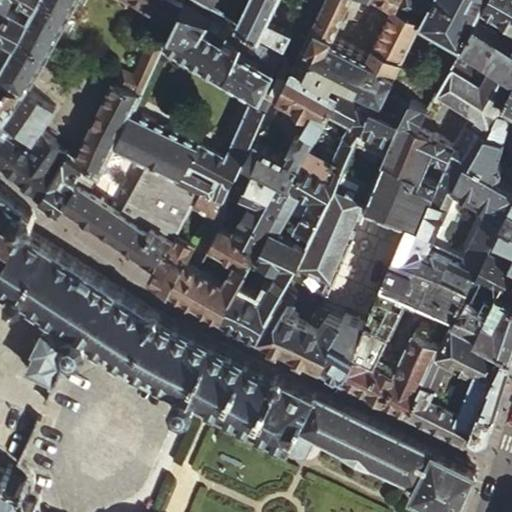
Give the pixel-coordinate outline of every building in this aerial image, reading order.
[(22,29),(26,21),(6,9),(10,0),(16,0),(33,9),(37,0),(0,0),(0,35),(12,46),(22,29)] [(37,0),(33,9),(26,21),(22,29),(12,46),(0,66),(0,75),(13,86),(8,93),(0,86),(0,159),(17,174),(32,187),(49,201),(56,207),(60,201),(86,163),(76,154),(39,125),(55,104),(29,82),(74,0),(133,0),(162,19),(172,25),(184,0),(183,0),(37,0)] [(184,0),(172,25),(166,38),(256,88),(226,151),(132,107),(127,118),(114,145),(148,162),(200,188),(220,197),(224,190),(234,168),(243,150),(268,96),(271,90),(286,57),(285,56),(280,53),(184,0)] [(198,0),(204,3),(205,0),(227,0),(221,13),(237,22),(247,0),(198,0)] [(247,0),(237,22),(283,47),(291,31),(266,20),(274,0),(247,0)] [(347,0),(322,0),(296,54),(370,91),(376,95),(380,88),(418,20),(419,18),(394,6),(370,55),(329,37),(347,0)] [(396,0),(394,6),(419,18),(429,0),(396,0)] [(482,0),(429,0),(419,18),(418,20),(457,42),(459,40),(473,15),(479,4),(482,0)] [(511,0),(482,0),(479,4),(492,11),(508,21),(511,14),(511,0)] [(479,4),(473,15),(501,33),(508,21),(492,11),(479,4)] [(511,14),(508,21),(501,33),(511,41),(511,14)] [(511,79),(511,41),(501,33),(473,15),(459,40),(489,58),(483,69),(509,85),(511,79)] [(166,38),(172,25),(162,19),(155,33),(166,38)] [(166,38),(155,33),(133,73),(127,70),(119,74),(116,79),(140,91),(149,73),(166,38)] [(452,51),(447,59),(477,78),(483,69),(452,51)] [(290,59),(286,57),(271,90),(274,92),(277,94),(312,112),(304,127),(306,128),(290,158),(255,140),(245,158),(254,164),(291,183),(319,131),(338,94),(342,86),(293,61),(290,59)] [(466,157),(483,129),(462,117),(467,109),(488,120),(500,100),(509,85),(483,69),(477,78),(447,59),(422,102),(424,103),(412,122),(425,128),(427,128),(449,139),(445,145),(466,157)] [(76,154),(86,163),(100,173),(102,169),(114,145),(127,118),(132,107),(140,91),(116,79),(76,154)] [(511,79),(509,85),(500,100),(511,106),(511,79)] [(328,206),(369,130),(381,107),(366,99),(342,86),(338,94),(319,131),(291,183),(290,185),(261,242),(259,246),(255,252),(260,255),(274,228),(280,231),(292,208),(295,210),(303,194),(315,200),(295,239),(306,245),(328,206)] [(370,91),(366,99),(381,107),(394,114),(403,97),(380,88),(376,95),(370,91)] [(441,159),(445,145),(449,139),(427,128),(425,128),(412,122),(424,103),(422,102),(406,93),(403,97),(394,114),(381,107),(369,130),(397,144),(367,204),(369,205),(409,222),(418,226),(434,180),(420,175),(427,154),(441,159)] [(488,120),(483,129),(466,157),(500,178),(504,165),(499,165),(497,161),(511,113),(511,111),(510,108),(511,106),(500,100),(488,120)] [(462,117),(483,129),(488,120),(467,109),(462,117)] [(306,245),(292,272),(290,274),(329,294),(369,205),(367,204),(397,144),(369,130),(328,206),(306,245)] [(489,251),(495,238),(506,217),(511,220),(511,185),(500,178),(466,157),(445,145),(441,159),(434,180),(418,226),(409,222),(394,257),(471,284),(489,251)] [(420,175),(434,180),(441,159),(427,154),(420,175)] [(86,163),(60,201),(75,211),(155,263),(165,247),(173,234),(189,206),(200,188),(148,162),(121,207),(89,188),(100,173),(86,163)] [(291,183),(254,164),(241,187),(240,189),(252,195),(239,220),(227,214),(220,226),(259,246),(261,242),(290,185),(291,183)] [(500,178),(511,185),(511,168),(504,165),(500,178)] [(344,445),(343,447),(376,463),(377,460),(416,479),(410,492),(437,506),(434,511),(456,511),(476,467),(160,311),(27,228),(34,218),(31,209),(0,185),(0,282),(1,282),(4,284),(8,286),(9,297),(17,302),(28,298),(50,312),(44,326),(41,325),(31,347),(33,348),(26,365),(55,378),(59,368),(63,358),(59,357),(64,345),(76,350),(86,349),(91,339),(128,361),(177,386),(173,395),(177,404),(187,409),(195,405),(198,398),(202,400),(302,449),(310,447),(317,433),(344,445)] [(200,188),(189,206),(209,217),(211,215),(220,197),(200,188)] [(511,220),(506,217),(495,238),(511,246),(511,255),(510,261),(511,262),(511,286),(508,297),(511,298),(511,220)] [(187,260),(171,285),(176,288),(192,297),(193,298),(223,313),(238,284),(255,252),(259,246),(220,226),(209,245),(236,260),(226,278),(199,263),(193,260),(188,257),(187,260)] [(245,325),(258,331),(274,303),(284,284),(290,274),(292,272),(306,245),(295,239),(280,231),(274,228),(260,255),(281,266),(263,297),(238,284),(223,313),(230,317),(245,325)] [(165,247),(187,260),(188,257),(190,254),(195,246),(173,234),(165,247)] [(511,246),(495,238),(489,251),(510,261),(511,255),(511,246)] [(165,247),(155,263),(153,267),(149,274),(159,279),(171,285),(187,260),(165,247)] [(511,262),(510,261),(489,251),(471,284),(456,315),(454,318),(506,345),(511,347),(511,298),(508,297),(511,286),(511,262)] [(396,402),(408,407),(424,377),(441,344),(417,331),(407,349),(396,368),(379,360),(388,340),(409,293),(456,315),(471,284),(394,257),(368,321),(356,349),(345,375),(359,382),(377,391),(387,397),(396,402)] [(274,303),(258,331),(290,347),(317,361),(320,363),(334,337),(336,334),(321,326),(314,322),(288,308),(298,291),(284,284),(274,303)] [(314,322),(321,326),(331,310),(323,306),(314,322)] [(321,326),(336,334),(345,317),(336,312),(331,310),(321,326)] [(356,349),(368,321),(348,310),(345,317),(336,334),(334,337),(356,349)] [(458,401),(443,394),(431,418),(466,435),(470,425),(480,430),(490,425),(495,413),(498,402),(484,397),(506,345),(454,318),(441,344),(424,377),(434,382),(449,354),(476,368),(458,401)] [(335,370),(345,375),(356,349),(334,337),(320,363),(335,370)] [(407,349),(388,340),(379,360),(396,368),(407,349)] [(511,361),(511,347),(506,345),(484,397),(498,402),(504,385),(509,371),(511,361)] [(432,388),(443,394),(458,401),(476,368),(449,354),(434,382),(432,388)] [(424,377),(408,407),(421,413),(431,418),(443,394),(432,388),(434,382),(424,377)] [(0,511),(31,511),(37,502),(42,502),(41,494),(37,495),(31,480),(35,479),(33,471),(28,473),(16,468),(18,462),(12,459),(9,464),(0,459),(0,511)]
